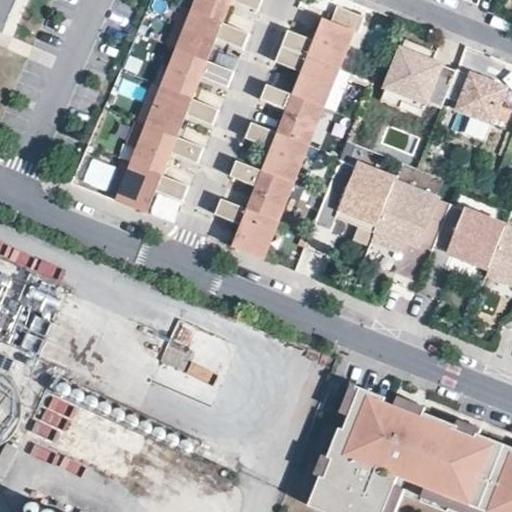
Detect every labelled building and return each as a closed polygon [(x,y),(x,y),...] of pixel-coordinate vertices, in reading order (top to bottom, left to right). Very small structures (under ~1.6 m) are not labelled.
[(13,0),(0,0),(0,27),(0,28),(13,0)] [(197,0),(193,11),(221,22),(230,0),(233,0),(260,10),(263,0),(197,0)] [(193,11),(179,49),(207,59),(215,37),(244,49),(251,33),(221,22),(193,11)] [(312,53),(338,62),(346,42),(351,44),(357,28),(333,18),(326,33),(319,31),(312,53)] [(312,53),(284,42),(278,58),(306,69),(297,92),(324,102),(339,62),(338,62),(312,53)] [(454,64),(401,43),(381,96),(419,112),(427,100),(438,103),(445,87),(454,64)] [(207,59),(179,49),(164,87),(192,97),(201,75),(229,87),(236,70),(207,59)] [(510,87),(454,64),(445,87),(463,95),(462,105),(495,121),(510,87)] [(281,130),(308,140),(324,102),(297,92),(268,79),(262,94),(290,107),(281,130)] [(164,87),(149,123),(177,135),(186,113),(214,124),(220,109),(192,97),(164,87)] [(281,130),(252,118),(245,134),(274,145),(264,166),(292,177),(308,140),(281,130)] [(149,123),(134,163),(161,174),(171,151),(198,161),(205,147),(177,135),(149,123)] [(250,206),(277,215),(292,177),(264,166),(237,156),(232,171),(259,182),(250,206)] [(339,156),(313,220),(329,227),(336,212),(375,228),(395,178),(339,156)] [(134,163),(119,200),(146,211),(156,190),(183,200),(189,186),(161,174),(134,163)] [(451,200),(395,178),(375,228),(372,234),(397,246),(402,233),(432,246),(451,200)] [(250,206),(221,196),(215,210),(242,220),(234,244),(263,252),(277,215),(250,206)] [(505,224),(451,200),(432,246),(487,268),(505,224)] [(511,226),(505,224),(487,268),(511,277),(511,226)] [(0,445),(3,444),(13,435),(21,423),(24,410),(22,396),(16,384),(6,374),(0,370),(0,445)] [(364,385),(310,495),(350,511),(394,511),(401,491),(453,511),(511,511),(511,446),(429,412),(364,385)] [(50,395),(32,435),(86,458),(103,418),(50,395)] [(14,452),(3,447),(0,453),(0,479),(1,480),(14,452)]
